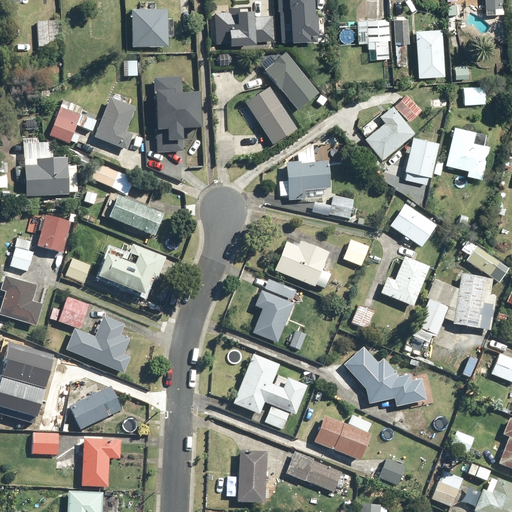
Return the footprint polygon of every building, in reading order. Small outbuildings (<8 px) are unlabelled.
[(316,39),(315,0),(279,0),(280,43),(308,43),(308,39),(316,39)] [(504,0),(485,0),(487,14),(505,13),(504,0)] [(170,7),(134,6),(133,43),(169,44),(170,7)] [(254,6),(216,6),(215,42),(256,42),(256,39),(274,39),(275,15),(254,14),(254,6)] [(409,17),(394,18),(396,41),(410,41),(409,17)] [(389,18),(357,18),(357,41),(369,41),(369,48),(376,48),(376,58),(390,57),(389,18)] [(59,21),(38,22),(38,45),(60,45),(59,21)] [(444,28),(417,29),(419,75),(446,74),(444,28)] [(320,92),(287,52),(264,70),(297,110),(320,92)] [(155,90),(158,90),(158,152),(183,151),(183,128),(199,128),(199,91),(182,91),(182,76),(155,76),(155,90)] [(485,83),(463,85),(465,104),(486,102),(485,83)] [(271,86),(246,102),(273,145),(298,129),(271,86)] [(421,109),(407,93),(395,104),(410,120),(421,109)] [(136,107),(112,96),(94,136),(127,151),(135,134),(125,130),(136,107)] [(83,107),(63,99),(49,134),(67,141),(70,133),(73,134),(77,125),(93,131),(98,120),(80,113),(83,107)] [(415,130),(393,104),(381,114),(386,120),(365,138),(382,158),(415,130)] [(478,130),(455,125),(447,164),(469,169),(468,173),(484,177),(492,138),(477,135),(478,130)] [(440,139),(414,135),(412,144),(407,143),(405,150),(410,151),(405,178),(428,183),(430,174),(433,175),(440,139)] [(48,141),(24,142),(26,196),(71,194),(71,191),(79,191),(78,165),(69,165),(69,157),(48,158),(48,141)] [(302,161),(287,161),(288,181),(279,182),(280,195),(290,195),(290,199),(332,197),(330,161),(302,163),(302,161)] [(134,180),(96,163),(89,178),(128,195),(134,180)] [(99,195),(86,188),(81,198),(94,205),(99,195)] [(113,190),(102,216),(110,219),(111,218),(154,236),(164,212),(152,207),(157,197),(143,191),(139,201),(113,190)] [(331,205),(314,202),(313,214),(329,216),(329,214),(351,217),(354,199),(333,196),(331,205)] [(438,224),(406,202),(390,226),(422,247),(438,224)] [(379,206),(369,205),(367,225),(377,225),(379,206)] [(73,220),(46,213),(38,245),(66,252),(73,220)] [(33,301),(37,285),(23,280),(26,270),(29,271),(35,252),(28,250),(31,240),(18,236),(10,266),(11,266),(9,275),(7,275),(3,290),(6,291),(0,311),(0,313),(37,324),(43,304),(33,301)] [(287,241),(275,270),(315,286),(316,284),(325,288),(332,273),(323,269),(331,251),(301,239),(298,246),(287,241)] [(369,247),(351,239),(343,259),(361,266),(369,247)] [(511,268),(469,240),(462,250),(470,255),(467,261),(501,283),(511,268)] [(173,264),(165,261),(166,257),(132,244),(129,253),(137,256),(135,263),(107,253),(99,276),(146,293),(152,276),(166,282),(173,264)] [(436,268),(405,256),(396,280),(388,277),(381,293),(414,307),(427,275),(433,277),(436,268)] [(92,264),(73,257),(66,278),(84,285),(92,264)] [(430,298),(419,329),(434,334),(438,336),(445,318),(454,321),(454,323),(492,330),(496,295),(491,295),(493,278),(486,278),(486,276),(462,273),(460,289),(435,278),(428,297),(430,298)] [(296,290),(269,279),(264,290),(262,289),(255,306),(263,309),(254,332),(279,342),(296,303),(292,301),(296,290)] [(88,305),(68,296),(58,319),(79,328),(88,305)] [(375,311),(358,305),(351,323),(368,330),(375,311)] [(95,337),(75,328),(66,349),(125,374),(132,355),(126,352),(131,339),(120,334),(124,325),(104,316),(95,337)] [(431,344),(434,334),(419,329),(415,342),(423,345),(424,342),(431,344)] [(54,355),(9,342),(3,362),(7,363),(3,375),(45,387),(54,355)] [(365,346),(344,364),(366,389),(369,403),(392,398),(394,406),(426,399),(421,379),(411,381),(409,373),(397,376),(396,372),(383,357),(377,361),(365,346)] [(511,358),(500,352),(490,371),(511,382),(511,358)] [(255,353),(235,401),(261,412),(265,402),(272,405),(265,422),(283,430),(291,412),(297,414),(309,386),(280,374),(275,385),(272,384),(281,364),(255,353)] [(0,412),(34,423),(44,391),(3,379),(0,387),(0,412)] [(123,408),(111,384),(70,405),(82,429),(123,408)] [(371,432),(325,414),(314,441),(361,459),(371,432)] [(511,417),(510,416),(503,434),(509,436),(498,463),(511,469),(511,417)] [(70,420),(57,420),(57,430),(69,430),(70,420)] [(474,438),(457,431),(451,447),(467,454),(474,438)] [(60,433),(33,432),(32,454),(59,455),(60,433)] [(122,439),(84,438),(82,486),(108,487),(110,458),(122,458),(122,439)] [(269,451),(241,449),(237,500),(265,502),(269,451)] [(344,469),(295,450),(286,473),(334,492),(338,481),(347,484),(350,476),(343,473),(344,469)] [(405,466),(387,459),(379,479),(397,486),(405,466)] [(492,471),(472,463),(468,474),(487,481),(492,471)] [(464,480),(443,471),(430,498),(451,508),(464,480)] [(511,511),(511,482),(500,478),(498,480),(492,478),(487,490),(482,488),(473,511),(475,511),(511,511)] [(103,511),(104,491),(68,490),(67,511),(103,511)] [(323,511),(324,504),(310,503),(310,511),(323,511)] [(382,504),(361,503),(360,511),(387,511),(388,507),(382,506),(382,504)]
